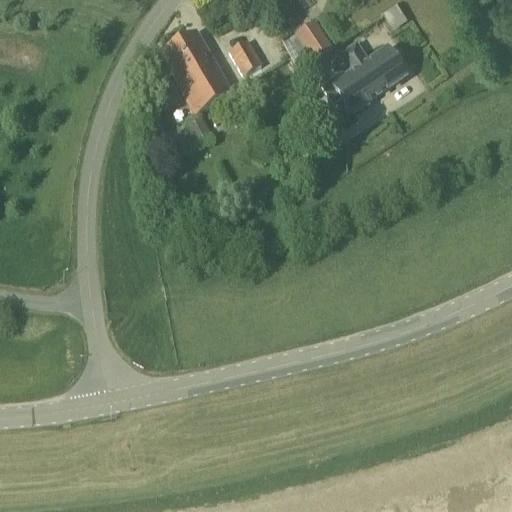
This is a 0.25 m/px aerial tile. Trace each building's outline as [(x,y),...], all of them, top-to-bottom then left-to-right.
[(333,54),(315,27),(296,40),(315,66),(333,54)] [(161,57),(179,87),(214,67),(196,37),(161,57)] [(244,81),(262,70),(248,46),(229,57),(244,81)] [(356,51),(349,56),(361,73),(378,98),(405,79),(388,54),(367,68),(356,51)] [(361,73),(349,56),(342,60),(354,77),(344,84),(342,80),(324,93),(335,109),(342,105),(350,117),(378,98),(361,73)] [(231,98),(214,67),(179,87),(197,118),(231,98)]
